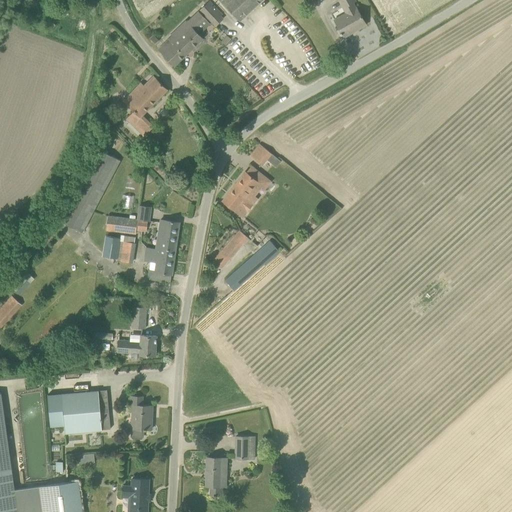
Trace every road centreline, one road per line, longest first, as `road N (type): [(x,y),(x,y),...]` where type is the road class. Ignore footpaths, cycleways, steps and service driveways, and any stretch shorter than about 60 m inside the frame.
road 1 (unclassified): [(171,511),(183,319),(207,196),(226,153)]
road 2 (unclassified): [(226,153),(278,108),(468,0)]
road 3 (track): [(121,9),(92,28),(87,77),(62,159),(44,187),(0,224)]
road 4 (unclassified): [(226,153),(118,0)]
